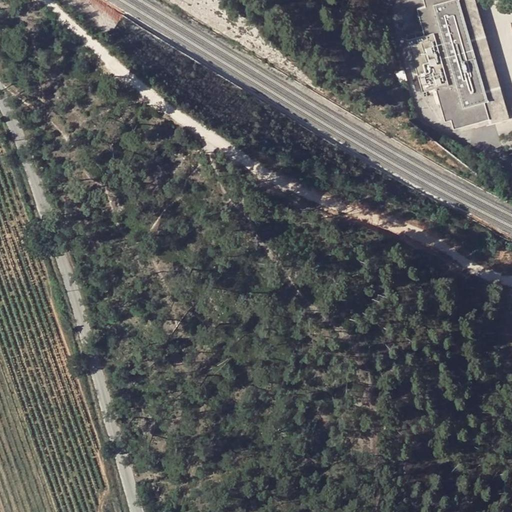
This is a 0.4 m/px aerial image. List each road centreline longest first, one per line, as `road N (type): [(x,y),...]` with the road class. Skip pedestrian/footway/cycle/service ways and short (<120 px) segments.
road 1 (track): [(511,277),(477,270),(414,234),(302,195),(53,0)]
road 2 (unclassified): [(0,95),(50,222),(134,511)]
